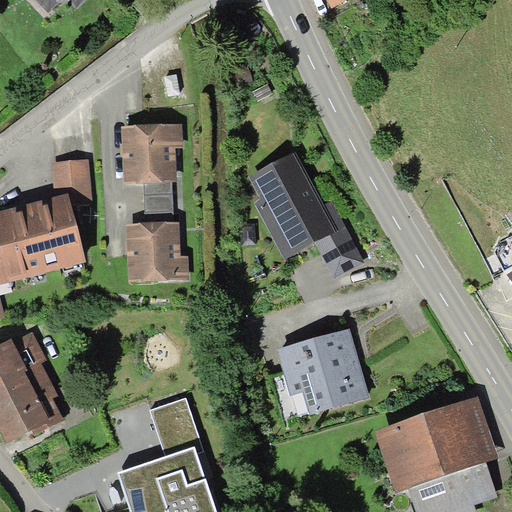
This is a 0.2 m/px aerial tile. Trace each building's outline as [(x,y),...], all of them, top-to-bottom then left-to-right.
[(81,0),(39,0),(49,10),(59,0),(72,0),(77,4),(81,0)] [(319,0),(324,8),(339,0),(319,0)] [(142,182),(169,181),(167,148),(177,148),(176,130),(122,133),(125,183),(142,182)] [(292,161),(249,184),(288,255),(311,242),(330,232),(319,211),(292,161)] [(49,166),(52,205),(62,202),(64,207),(85,206),(82,164),(49,166)] [(142,182),(145,229),(172,227),(169,181),(142,182)] [(0,284),(79,264),(64,207),(62,202),(52,205),(0,218),(0,284)] [(330,232),(311,242),(330,279),(361,262),(330,205),(319,211),(330,232)] [(145,229),(125,230),(128,282),(182,279),(181,260),(174,261),(172,227),(145,229)] [(29,335),(0,349),(0,443),(1,445),(54,418),(46,403),(52,400),(35,365),(42,362),(29,335)] [(309,386),(316,413),(364,400),(346,335),(277,354),(288,392),(309,386)] [(472,403),(372,435),(392,494),(405,490),(481,465),(491,462),(472,403)] [(213,511),(192,449),(117,474),(129,511),(213,511)] [(481,465),(405,490),(411,511),(468,511),(467,507),(492,499),(481,465)]
